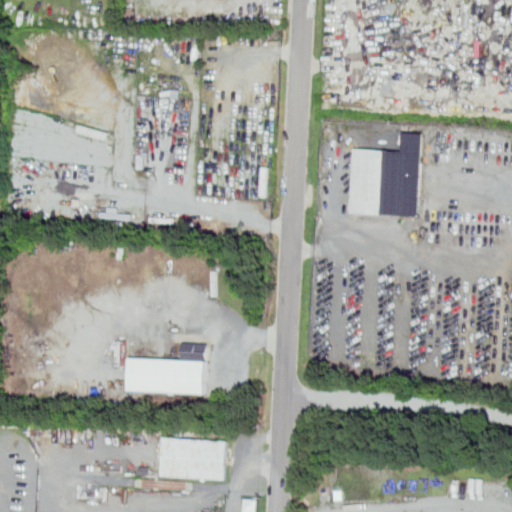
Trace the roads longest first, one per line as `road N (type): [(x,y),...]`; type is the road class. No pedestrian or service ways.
road 1 (residential): [(281,511),(302,0)]
road 2 (residential): [(511,419),(285,396)]
